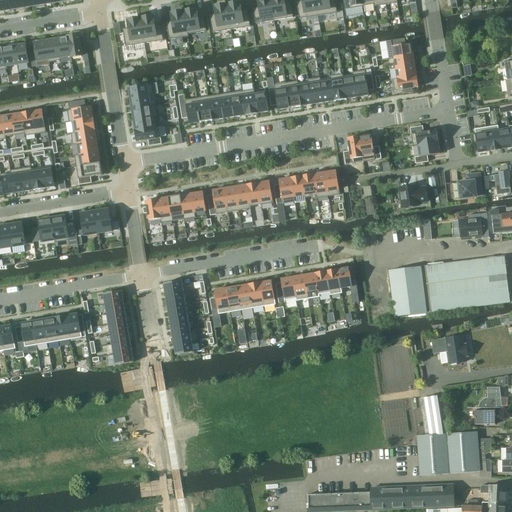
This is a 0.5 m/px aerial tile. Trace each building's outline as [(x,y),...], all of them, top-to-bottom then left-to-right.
[(12,0),(2,0),(4,12),(14,10),(12,0)] [(23,0),(12,0),(14,10),(25,8),(23,0)] [(33,0),(23,0),(25,8),(35,7),(33,0)] [(258,0),(260,7),(253,8),(256,23),(274,20),(271,0),(258,0)] [(283,0),(271,0),(274,20),(293,17),(291,3),(284,4),(283,0)] [(303,0),(304,0),(297,1),(300,19),(318,16),(315,0),(303,0)] [(315,0),(318,16),(337,13),(335,0),(315,0)] [(343,0),(345,10),(363,7),(363,6),(362,0),(343,0)] [(240,2),(227,4),(231,30),(250,27),(247,9),(241,10),(240,2)] [(216,14),(210,15),(213,33),(231,30),(227,4),(215,6),(216,14)] [(196,9),(184,11),(188,34),(206,31),(204,16),(198,17),(196,9)] [(173,21),(166,22),(169,40),(189,37),(188,34),(184,11),(172,13),(173,21)] [(153,16),(141,18),(145,44),(163,41),(161,23),(154,24),(153,16)] [(130,28),(123,29),(126,47),(145,44),(141,18),(128,20),(130,28)] [(80,34),(68,36),(68,37),(71,57),(72,57),(83,56),(82,48),(84,48),(83,37),(80,38),(80,34)] [(68,37),(57,39),(60,61),(60,63),(72,61),(72,57),(71,57),(68,37)] [(57,39),(46,41),(50,62),(60,61),(57,39)] [(405,39),(387,41),(387,42),(389,59),(394,58),(413,55),(412,44),(406,44),(405,39)] [(46,41),(34,43),(34,44),(35,49),(35,50),(35,53),(36,53),(36,56),(36,58),(37,61),(37,62),(38,66),(38,67),(50,65),(50,62),(46,41)] [(26,44),(15,46),(18,65),(29,63),(26,44)] [(15,46),(3,48),(6,67),(18,65),(15,46)] [(413,55),(394,58),(396,69),(415,66),(413,55)] [(511,61),(500,64),(501,69),(506,69),(508,80),(511,79),(511,61)] [(464,66),(463,66),(465,76),(465,77),(472,76),(470,65),(464,66)] [(396,69),(390,70),(391,80),(393,80),(397,79),(417,76),(415,66),(396,69)] [(365,70),(353,72),(353,75),(357,97),(369,95),(369,91),(368,87),(367,83),(367,79),(366,75),(365,70)] [(343,74),(331,76),(331,78),(335,101),(347,99),(343,76),(343,74)] [(353,75),(343,76),(347,99),(357,97),(353,75)] [(397,79),(393,80),(395,91),(403,90),(404,94),(413,93),(412,89),(419,88),(417,76),(397,79)] [(320,78),(308,80),(308,82),(312,105),(324,103),(321,80),(320,78)] [(331,78),(321,80),(324,103),(335,101),(331,78)] [(298,81),(286,83),(290,108),(302,106),(298,84),(298,81)] [(308,82),(298,84),(302,106),(312,105),(308,82)] [(286,83),(274,85),(275,90),(276,94),(276,98),(277,101),(278,105),(278,110),(290,108),(286,83)] [(152,84),(128,88),(130,99),(150,96),(154,95),(152,84)] [(254,89),(243,91),(246,115),(258,113),(255,94),(254,89)] [(243,91),(231,93),(235,117),(246,115),(243,91)] [(266,92),(255,94),(258,113),(269,111),(266,92)] [(231,93),(220,95),(224,119),(235,117),(231,93)] [(150,96),(130,99),(132,109),(151,106),(156,105),(155,95),(154,95),(150,96)] [(220,95),(208,97),(212,120),(224,119),(220,95)] [(208,97),(197,98),(201,122),(212,120),(208,97)] [(197,98),(185,100),(186,102),(186,106),(187,110),(188,114),(189,124),(201,122),(197,98)] [(69,111),(67,111),(69,123),(93,119),(91,107),(86,108),(85,100),(74,102),(68,103),(69,111)] [(151,106),(132,109),(133,121),(155,117),(158,117),(156,105),(151,106)] [(43,110),(32,111),(36,134),(46,133),(43,110)] [(32,111),(22,113),(25,134),(25,136),(36,134),(32,111)] [(22,113),(12,115),(15,135),(25,134),(22,113)] [(12,115),(3,116),(6,137),(15,135),(12,115)] [(155,117),(133,121),(135,130),(157,127),(155,117)] [(69,123),(66,123),(67,133),(71,133),(95,129),(93,119),(69,123)] [(157,127),(135,130),(137,142),(148,140),(149,146),(162,144),(161,138),(159,126),(157,127)] [(423,126),(410,128),(411,134),(413,146),(418,146),(438,142),(436,130),(424,132),(423,126)] [(498,126),(487,128),(490,150),(501,148),(498,131),(498,126)] [(487,128),(475,130),(479,152),(490,150),(487,128)] [(95,129),(71,133),(73,145),(78,144),(97,141),(95,129)] [(511,143),(510,129),(498,131),(501,148),(511,146),(511,143)] [(371,135),(360,137),(364,162),(375,160),(382,159),(380,146),(373,147),(371,135)] [(350,151),(344,152),(346,165),(352,164),(364,162),(360,137),(348,139),(350,151)] [(97,141),(78,144),(79,155),(98,152),(97,141)] [(420,157),(415,157),(416,164),(429,162),(428,156),(440,154),(438,142),(418,146),(420,157)] [(79,155),(75,155),(76,167),(100,163),(98,152),(79,155)] [(100,163),(76,167),(78,179),(79,185),(92,183),(91,177),(102,175),(100,163)] [(51,166),(41,168),(45,188),(54,187),(51,166)] [(31,167),(21,169),(24,192),(35,190),(31,170),(31,167)] [(41,168),(31,170),(35,190),(45,188),(41,168)] [(21,169),(10,171),(10,173),(14,193),(24,192),(21,169)] [(336,171),(325,173),(328,197),(340,195),(336,171)] [(497,195),(511,193),(508,172),(499,173),(500,175),(495,175),(497,195)] [(10,173),(0,175),(0,176),(2,187),(3,186),(4,195),(14,193),(10,173)] [(325,173),(313,174),(316,196),(317,199),(328,197),(325,173)] [(313,174),(302,176),(305,195),(305,198),(316,196),(313,174)] [(483,195),(480,178),(480,174),(472,175),(473,181),(458,182),(458,183),(452,183),(454,199),(460,199),(462,199),(477,197),(476,196),(483,195)] [(302,176),(291,178),(295,202),(295,203),(306,202),(305,198),(305,195),(302,176)] [(279,182),(275,182),(275,186),(280,185),(280,189),(281,192),(282,196),(282,200),(283,204),(295,202),(291,178),(279,180),(279,181),(279,182)] [(270,181),(259,183),(262,205),(273,203),(270,181)] [(259,183),(247,185),(251,206),(262,205),(259,183)] [(247,185),(236,187),(240,211),(251,209),(251,206),(247,185)] [(416,186),(400,188),(403,208),(419,206),(418,203),(428,201),(426,187),(416,189),(416,186)] [(236,187),(224,189),(228,213),(240,211),(236,187)] [(224,189),(213,190),(213,195),(214,199),(214,200),(215,203),(215,205),(215,207),(216,210),(216,211),(216,214),(228,213),(224,189)] [(203,192),(192,194),(195,213),(206,211),(203,192)] [(192,194),(181,196),(184,220),(196,218),(195,213),(192,194)] [(181,196),(169,197),(173,221),(184,220),(181,196)] [(169,197),(157,199),(161,221),(161,223),(173,221),(169,197)] [(157,199),(146,201),(149,223),(161,221),(157,199)] [(283,204),(277,205),(277,208),(278,214),(280,221),(280,222),(285,221),(283,204)] [(109,209),(95,212),(98,233),(120,230),(119,221),(111,222),(109,209)] [(499,209),(491,210),(492,215),(494,233),(511,231),(511,213),(499,215),(499,209)] [(95,212),(81,214),(84,236),(98,233),(95,212)] [(468,219),(459,220),(461,238),(482,236),(482,238),(489,237),(486,213),(468,215),(468,219)] [(66,216),(52,218),(56,240),(55,240),(56,243),(69,241),(70,247),(78,246),(77,237),(76,231),(75,222),(67,223),(66,216)] [(40,228),(32,229),(33,236),(34,242),(42,241),(42,242),(55,240),(56,240),(52,218),(51,218),(38,220),(40,228)] [(429,221),(422,222),(424,242),(431,241),(429,221)] [(22,223),(8,225),(12,247),(13,254),(25,252),(24,245),(26,245),(34,244),(33,242),(34,242),(33,236),(25,237),(22,223)] [(8,225),(0,226),(0,248),(12,247),(8,225)] [(394,318),(509,302),(504,258),(388,272),(394,318)] [(349,268),(338,269),(341,288),(352,286),(349,268)] [(338,269),(326,271),(329,290),(330,295),(342,293),(341,288),(338,269)] [(326,271),(316,273),(319,292),(329,290),(326,271)] [(316,273),(304,275),(308,299),(320,297),(319,292),(316,273)] [(304,275),(293,277),(296,296),(297,301),(308,299),(304,275)] [(293,277),(282,279),(283,283),(283,287),(284,291),(285,295),(285,297),(296,296),(293,277)] [(181,281),(165,284),(166,294),(183,291),(181,281)] [(272,281),(260,283),(264,306),(275,304),(272,281)] [(260,283),(249,285),(253,308),(264,306),(260,283)] [(249,285),(238,287),(242,310),(253,308),(249,285)] [(238,287),(227,289),(230,312),(242,310),(238,287)] [(227,289),(215,291),(217,298),(217,302),(218,306),(219,310),(219,314),(230,312),(227,289)] [(121,291),(104,294),(106,304),(123,301),(121,291)] [(183,291),(166,294),(168,304),(185,301),(183,291)] [(123,301),(106,304),(108,314),(124,311),(123,301)] [(185,301),(168,304),(170,314),(186,311),(185,301)] [(124,311),(108,314),(109,324),(126,321),(124,311)] [(186,311),(170,314),(171,324),(188,321),(186,311)] [(78,314),(66,316),(70,339),(86,337),(85,332),(81,333),(80,327),(79,321),(78,315),(78,314)] [(66,316),(55,318),(59,341),(70,339),(66,316)] [(55,318),(44,319),(48,343),(59,341),(55,318)] [(44,319),(32,321),(36,345),(48,343),(44,319)] [(32,321),(21,323),(22,327),(22,331),(23,335),(24,339),(24,343),(25,347),(36,345),(32,321)] [(126,321),(109,324),(111,334),(128,332),(126,321)] [(188,321),(171,324),(173,334),(190,331),(188,321)] [(12,325),(0,327),(4,351),(16,349),(12,325)] [(190,331),(173,334),(175,344),(192,341),(190,331)] [(128,332),(111,334),(113,344),(129,342),(128,332)] [(462,336),(431,340),(434,354),(447,352),(449,364),(466,362),(466,357),(469,356),(468,354),(470,352),(469,348),(467,347),(467,345),(464,345),(462,336)] [(192,341),(175,344),(177,354),(193,351),(192,341)] [(129,342),(113,344),(115,354),(131,352),(129,342)] [(131,352),(115,354),(116,364),(133,362),(131,352)] [(495,408),(503,408),(503,407),(502,406),(501,397),(500,387),(499,387),(488,388),(488,398),(486,399),(484,399),(483,400),(482,401),(480,403),(480,404),(479,406),(479,408),(476,408),(476,411),(474,411),(474,425),(482,425),(487,426),(487,425),(495,425),(495,408)] [(437,396),(421,399),(426,435),(449,434),(445,403),(438,404),(437,396)] [(477,440),(477,431),(449,434),(426,435),(417,436),(420,476),(480,472),(479,464),(479,460),(477,443),(477,440)] [(484,461),(486,461),(485,450),(484,442),(477,443),(479,460),(479,464),(485,464),(484,461)] [(507,449),(501,449),(501,461),(502,461),(507,461),(511,460),(511,448),(510,448),(506,448),(507,449)] [(511,473),(511,460),(507,461),(502,461),(502,474),(511,473)] [(486,461),(484,461),(485,464),(479,464),(480,472),(480,478),(492,477),(492,471),(487,471),(486,461)] [(349,511),(393,510),(454,507),(454,487),(454,484),(371,487),(370,492),(307,494),(307,511),(349,511)] [(480,493),(489,494),(489,504),(504,504),(505,487),(489,486),(481,485),(480,493)]
